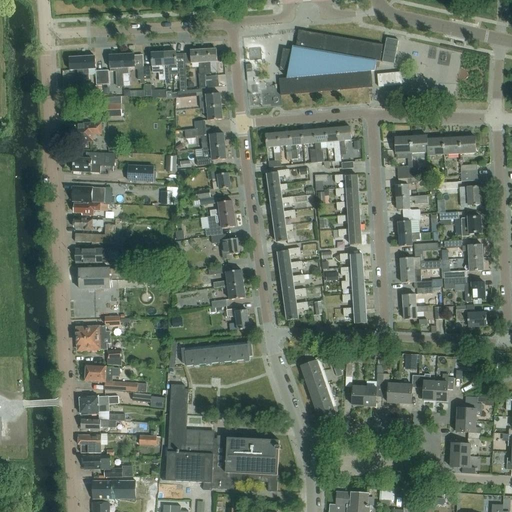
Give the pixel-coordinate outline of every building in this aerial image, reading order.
[(297,47),(293,46),(293,50),(284,49),(280,70),(289,71),(288,78),(280,79),(281,96),(373,88),(372,71),(375,71),(377,61),(380,62),(383,45),(309,32),(299,30),(297,47)] [(387,38),(383,62),(395,64),(399,40),(387,38)] [(217,49),(204,50),(205,75),(206,75),(212,74),(211,62),(217,62),(217,49)] [(200,75),(205,75),(204,50),(190,51),(191,63),(199,63),(200,74),(200,75)] [(164,52),(152,53),(152,67),(153,67),(154,73),(160,73),(160,81),(166,81),(165,66),(164,52)] [(166,81),(172,80),(172,68),(179,68),(180,81),(187,81),(186,64),(177,65),(176,52),(164,52),(165,66),(166,81)] [(135,67),(134,54),(123,55),(124,82),(125,82),(125,86),(130,85),(129,68),(135,67)] [(123,55),(110,56),(111,69),(111,71),(117,71),(118,86),(124,86),(124,82),(123,55)] [(84,87),(84,81),(83,57),(70,58),(70,71),(78,71),(78,77),(77,77),(78,86),(71,86),(72,94),(84,93),(84,87)] [(95,57),(83,57),(84,81),(89,81),(89,70),(96,70),(95,57)] [(379,88),(403,85),(401,72),(378,75),(379,88)] [(219,87),(219,80),(206,81),(207,88),(219,87)] [(202,89),(178,92),(179,98),(200,96),(200,103),(200,109),(206,109),(208,108),(221,107),(220,94),(203,96),(202,89)] [(122,117),(122,104),(105,104),(105,117),(122,117)] [(221,107),(208,108),(206,109),(206,113),(208,113),(209,121),(223,120),(221,107)] [(93,135),(102,135),(101,123),(83,124),(84,125),(71,126),(72,137),(70,137),(71,140),(72,141),(72,142),(76,142),(76,147),(83,147),(83,142),(93,142),(93,135)] [(339,128),(341,155),(346,155),(345,141),(352,140),(351,127),(339,128)] [(202,149),(225,147),(224,134),(210,135),(207,136),(206,128),(195,129),(194,129),(175,131),(176,138),(186,137),(186,139),(196,138),(196,137),(201,136),(202,144),(202,149)] [(341,155),(339,128),(327,129),(328,143),(334,142),(335,162),(342,162),(341,155)] [(328,143),(327,129),(315,130),(316,143),(318,163),(324,162),(323,151),(322,151),(321,145),(328,144),(328,143)] [(303,131),(304,144),(316,143),(315,130),(303,131)] [(303,131),(291,132),(294,160),(298,159),(297,145),(304,144),(303,131)] [(294,160),(291,132),(279,133),(280,146),(286,146),(287,160),(294,160)] [(282,167),(280,146),(279,133),(266,134),(267,148),(274,147),(275,161),(269,161),(270,168),(282,167)] [(412,137),(413,153),(428,152),(429,152),(428,139),(428,136),(426,136),(426,134),(413,135),(414,137),(412,137)] [(461,137),(460,137),(461,153),(477,152),(476,136),(474,136),(474,135),(461,135),(461,137)] [(445,154),(461,153),(460,137),(458,137),(458,136),(446,136),(446,138),(444,138),(445,154)] [(413,153),(412,137),(396,138),(396,143),(393,143),(393,151),(397,150),(397,154),(408,153),(412,153),(413,153)] [(445,154),(444,138),(428,139),(429,152),(428,152),(429,155),(445,154)] [(225,147),(202,149),(203,158),(196,159),(197,167),(214,165),(213,161),(226,160),(225,147)] [(104,166),(105,154),(89,153),(89,159),(74,158),(74,172),(101,173),(101,166),(104,166)] [(191,167),(190,161),(180,162),(181,169),(191,167)] [(129,166),(128,181),(154,183),(155,167),(129,166)] [(269,187),(280,185),(279,176),(286,175),(286,178),(291,178),(290,170),(278,172),(278,173),(267,174),(269,187)] [(228,174),(218,175),(216,175),(215,171),(208,172),(209,180),(213,180),(214,191),(231,188),(228,174)] [(348,189),(359,188),(358,175),(347,176),(347,175),(335,176),(336,183),(340,183),(340,180),(347,180),(348,189)] [(414,178),(399,179),(399,185),(397,185),(397,198),(410,197),(409,185),(419,184),(419,178),(414,179),(414,178)] [(269,187),(271,200),(282,199),(281,190),(288,189),(287,184),(280,185),(269,187)] [(461,187),(461,193),(468,192),(469,205),(481,204),(480,186),(461,187)] [(105,196),(105,188),(74,187),(74,190),(73,191),(74,196),(77,196),(77,202),(94,202),(95,196),(105,196)] [(360,202),(359,188),(348,189),(336,189),(337,197),(341,197),(341,194),(348,194),(348,202),(360,202)] [(211,197),(210,190),(196,191),(197,199),(211,197)] [(161,205),(172,205),(173,192),(162,192),(161,205)] [(428,196),(410,197),(397,198),(398,210),(404,209),(404,216),(421,215),(421,210),(412,211),(411,210),(410,202),(415,201),(415,205),(428,204),(428,196)] [(271,200),(273,213),(284,212),(283,203),(290,202),(290,205),(294,205),(294,197),(282,199),(271,200)] [(215,198),(200,199),(201,206),(215,204),(215,198)] [(218,216),(219,217),(234,214),(233,201),(219,203),(220,210),(211,212),(211,217),(218,216)] [(360,202),(348,202),(337,203),(338,211),(342,210),(342,208),(349,207),(349,216),(360,215),(360,202)] [(94,216),(94,211),(101,211),(101,204),(83,203),(83,204),(75,204),(75,206),(74,207),(73,210),(75,212),(75,213),(85,213),(85,216),(94,216)] [(273,213),(275,227),(286,225),(285,217),(291,216),(292,219),(296,218),(295,210),(284,212),(273,213)] [(236,227),(234,214),(219,217),(218,216),(211,217),(208,218),(210,229),(219,228),(223,227),(223,229),(236,227)] [(350,230),(361,229),(360,215),(349,216),(338,217),(339,224),(342,224),(342,221),(350,221),(350,230)] [(421,215),(404,216),(404,222),(399,222),(400,234),(412,233),(411,221),(413,221),(421,220),(421,215)] [(481,216),(469,217),(469,218),(462,218),(463,236),(470,236),(470,233),(482,232),(481,216)] [(104,227),(104,221),(76,219),(76,222),(74,223),(74,225),(75,226),(75,228),(85,228),(85,230),(92,231),(92,227),(104,227)] [(106,235),(76,234),(76,242),(115,244),(116,225),(106,225),(106,235)] [(293,225),(286,225),(275,227),(277,242),(288,241),(286,230),(293,230),(293,225)] [(207,237),(220,235),(219,228),(210,229),(206,229),(207,237)] [(350,230),(343,230),(339,230),(339,238),(343,238),(343,235),(351,235),(351,245),(362,244),(361,229),(350,230)] [(419,234),(412,234),(412,233),(400,234),(401,246),(413,246),(413,240),(420,240),(419,234)] [(232,255),(240,254),(238,240),(228,241),(227,234),(212,236),(213,244),(222,243),(224,260),(232,259),(232,255)] [(470,258),(483,257),(483,245),(463,246),(463,240),(445,241),(445,249),(463,248),(463,251),(469,251),(470,258)] [(415,245),(415,251),(423,251),(431,251),(439,251),(439,243),(415,245)] [(280,265),(291,263),(290,254),(297,253),(297,256),(301,256),(301,248),(289,250),(289,251),(278,252),(280,265)] [(102,249),(96,249),(76,249),(77,263),(108,263),(108,250),(102,250),(102,249)] [(423,251),(415,251),(415,258),(414,258),(401,258),(402,271),(414,270),(421,270),(421,262),(424,262),(424,257),(431,257),(431,251),(423,251)] [(352,267),(364,266),(363,254),(352,255),(352,254),(341,255),(341,262),(345,262),(345,259),(352,259),(352,267)] [(483,257),(470,258),(470,271),(484,270),(483,257)] [(302,262),(291,263),(280,265),(282,278),(293,277),(291,268),(298,267),(299,270),(304,269),(302,262)] [(364,280),(364,266),(352,267),(341,268),(342,276),(346,276),(346,273),(353,272),(353,281),(364,280)] [(223,274),(222,267),(209,269),(210,275),(223,274)] [(119,281),(119,272),(119,269),(80,270),(80,290),(110,289),(110,281),(119,281)] [(157,279),(170,279),(169,270),(157,270),(157,279)] [(229,287),(244,285),(242,270),(227,272),(228,281),(214,283),(215,288),(229,286),(229,287)] [(422,282),(421,270),(414,270),(402,271),(403,283),(415,283),(422,282)] [(327,274),(327,281),(339,281),(339,273),(327,274)] [(282,278),(283,292),(294,290),(293,282),(300,281),(300,284),(305,283),(305,275),(293,277),(282,278)] [(485,282),(469,283),(469,277),(468,277),(458,278),(458,284),(465,283),(466,302),(473,302),(473,299),(486,298),(485,282)] [(364,280),(353,281),(342,282),(343,289),(347,289),(346,287),(353,286),(354,295),(365,294),(364,280)] [(445,280),(445,289),(455,289),(455,280),(445,280)] [(159,293),(167,294),(167,281),(159,281),(158,288),(159,288),(159,293)] [(244,285),(229,287),(231,300),(246,298),(244,285)] [(283,292),(285,305),(296,304),(295,295),(302,294),(302,297),(307,296),(306,289),(294,290),(283,292)] [(355,308),(366,308),(365,294),(354,295),(343,295),(344,303),(348,303),(347,300),(354,300),(355,308)] [(403,295),(404,308),(416,307),(416,294),(403,295)] [(228,307),(227,300),(212,302),(213,309),(228,307)] [(308,302),(296,304),(285,305),(287,320),(298,319),(297,309),(304,308),(304,311),(309,310),(308,302)] [(323,315),(321,302),(315,303),(317,316),(323,315)] [(475,305),(467,306),(457,306),(458,322),(468,321),(469,328),(488,326),(487,313),(475,314),(475,305)] [(416,307),(404,308),(405,320),(417,319),(417,312),(428,312),(428,307),(416,307)] [(367,323),(366,308),(355,308),(344,309),(344,317),(348,316),(348,314),(355,313),(356,324),(367,323)] [(238,331),(250,329),(248,310),(236,312),(236,309),(227,310),(228,317),(236,317),(238,331)] [(120,325),(120,317),(106,318),(106,325),(120,325)] [(78,340),(111,338),(111,332),(107,332),(106,326),(90,327),(89,328),(78,329),(77,331),(77,335),(78,336),(78,340)] [(112,344),(111,338),(78,340),(79,343),(77,344),(78,348),(79,350),(79,351),(91,350),(91,351),(108,350),(107,344),(112,344)] [(252,344),(182,352),(183,365),(187,364),(187,367),(194,366),(194,365),(200,364),(200,365),(207,365),(207,363),(212,363),(212,364),(220,363),(220,362),(225,361),(225,363),(233,362),(233,361),(238,360),(238,361),(245,360),(245,359),(251,359),(250,357),(254,357),(252,344)] [(123,366),(122,351),(108,352),(108,365),(118,366),(123,366)] [(417,370),(418,355),(406,355),(405,370),(417,370)] [(320,421),(336,415),(332,404),(335,403),(319,357),(305,362),(306,364),(301,366),(320,421)] [(474,371),(474,363),(463,362),(462,370),(474,371)] [(113,368),(107,368),(107,367),(87,365),(86,381),(106,382),(110,382),(112,382),(113,377),(113,368)] [(389,403),(400,404),(401,385),(389,384),(390,374),(378,374),(377,386),(389,387),(389,403)] [(436,401),(437,382),(431,382),(431,375),(425,374),(425,376),(419,376),(419,389),(425,389),(424,401),(436,401)] [(443,382),(437,382),(436,401),(447,402),(448,390),(454,390),(454,378),(448,377),(448,375),(444,375),(443,382)] [(412,385),(401,385),(400,404),(412,404),(413,388),(419,389),(419,376),(413,376),(412,385)] [(112,382),(110,382),(106,382),(105,390),(138,392),(147,393),(147,384),(139,384),(139,383),(112,382)] [(368,387),(366,387),(365,406),(377,407),(378,388),(376,388),(377,382),(368,382),(368,387)] [(167,452),(166,481),(203,483),(203,490),(212,491),(212,489),(234,490),(234,480),(268,482),(268,491),(277,492),(279,441),(228,438),(228,440),(214,439),(214,432),(186,431),(188,390),(185,390),(185,386),(171,385),(168,452),(167,452)] [(365,406),(366,387),(354,387),(353,406),(365,406)] [(165,398),(152,397),(152,396),(134,394),(133,400),(151,402),(151,408),(164,409),(165,404),(165,398)] [(81,398),(81,407),(109,405),(120,404),(119,397),(109,398),(109,397),(99,398),(98,396),(89,397),(88,398),(81,398)] [(458,409),(458,420),(477,421),(477,415),(482,415),(483,404),(471,403),(470,409),(458,409)] [(109,405),(81,407),(82,414),(91,414),(92,415),(100,414),(100,413),(110,412),(109,405)] [(101,432),(101,428),(116,428),(117,421),(83,420),(82,429),(90,429),(90,431),(101,432)] [(477,421),(458,420),(457,432),(469,433),(469,439),(481,439),(482,428),(477,427),(477,421)] [(79,435),(79,445),(82,445),(82,454),(102,454),(102,436),(79,435)] [(140,445),(157,445),(158,436),(140,436),(140,445)] [(452,443),(452,455),(471,456),(472,445),(481,445),(481,439),(469,439),(469,444),(452,443)] [(470,468),(471,456),(452,455),(451,467),(463,468),(463,474),(476,474),(477,469),(470,468)] [(111,469),(111,456),(85,457),(85,465),(87,465),(87,468),(85,468),(85,469),(94,469),(96,471),(99,470),(100,469),(102,469),(105,469),(111,469)] [(123,469),(111,469),(105,469),(105,478),(133,477),(133,466),(123,467),(123,469)] [(131,500),(131,481),(93,481),(93,500),(131,500)] [(352,493),(337,492),(336,505),(330,505),(329,511),(369,511),(370,509),(371,509),(371,507),(370,507),(370,506),(368,506),(369,494),(352,493)] [(109,503),(109,500),(102,500),(102,502),(103,502),(103,503),(93,504),(93,507),(96,507),(96,511),(93,511),(94,511),(108,511),(108,504),(110,504),(110,503),(109,503)]
